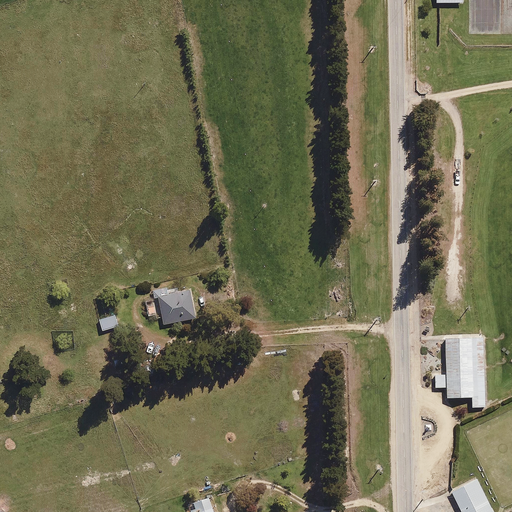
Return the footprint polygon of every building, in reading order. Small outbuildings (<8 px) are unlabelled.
[(190,289),(158,296),(164,325),(196,318),(190,289)] [(115,315),(99,320),(102,331),(118,326),(115,315)] [(486,408),(484,337),(445,338),(447,398),(473,398),(473,408),(486,408)] [(494,511),(477,478),(451,491),(461,511),(494,511)] [(213,511),(208,498),(193,503),(195,508),(189,510),(189,511),(213,511)]
